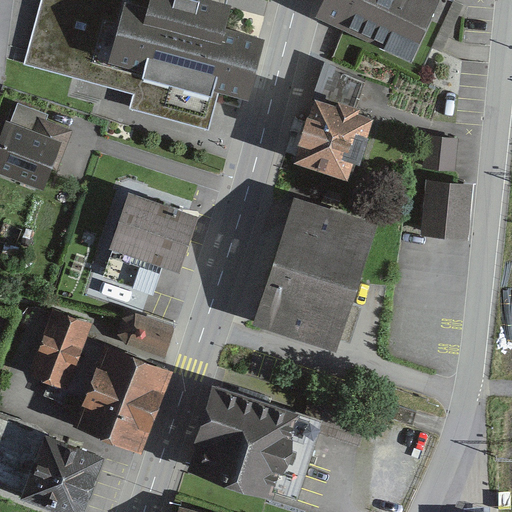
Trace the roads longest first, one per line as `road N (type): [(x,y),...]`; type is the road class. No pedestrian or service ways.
road 1 (primary): [(298,0),(145,511)]
road 2 (residential): [(421,511),(467,385),(509,0)]
